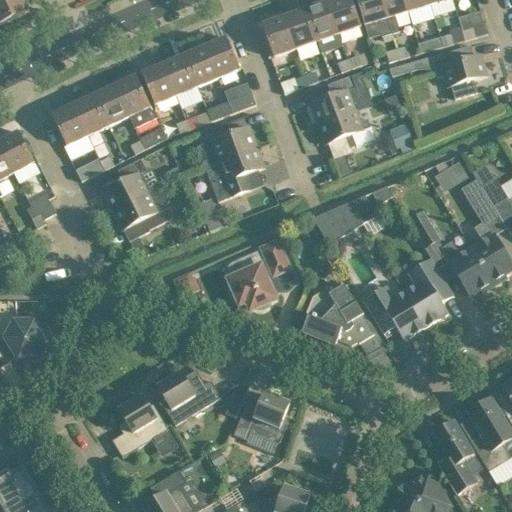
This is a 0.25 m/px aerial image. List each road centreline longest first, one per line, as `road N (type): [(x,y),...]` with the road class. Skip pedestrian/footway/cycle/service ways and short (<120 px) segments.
road 1 (residential): [(378,407),(137,305),(114,305),(94,320),(50,406)]
road 2 (residential): [(75,279),(72,199),(9,76)]
road 3 (residential): [(312,199),(235,0)]
road 4 (residential): [(378,407),(409,404),(511,342)]
road 5 (residential): [(50,406),(111,511)]
